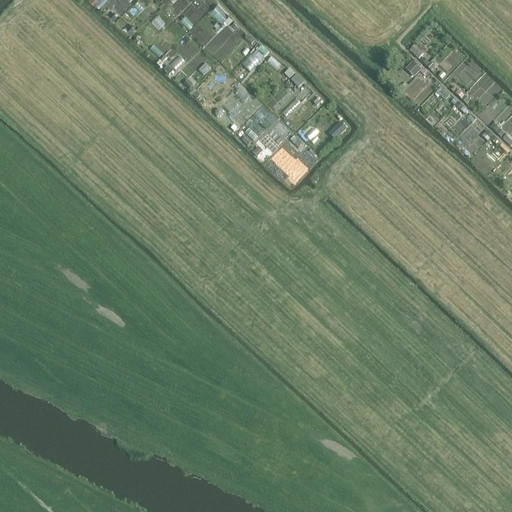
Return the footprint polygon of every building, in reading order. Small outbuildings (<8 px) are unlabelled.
[(133,26),(128,31),(131,35),(136,30),(133,26)] [(258,66),(268,50),(259,44),(248,60),(258,66)] [(413,47),(408,52),(417,60),(422,55),(413,47)] [(273,56),(268,62),(277,69),(281,64),(273,56)] [(422,58),(419,61),(425,67),(428,64),(422,58)] [(412,62),(405,69),(413,78),(420,71),(412,62)] [(429,63),(425,67),(430,72),(433,68),(429,63)] [(168,66),(163,70),(169,75),(173,71),(168,66)] [(297,75),(291,81),(298,88),(303,83),(297,75)] [(187,81),(184,85),(189,90),(193,87),(187,81)] [(237,93),(244,101),(250,96),(243,88),(237,93)] [(441,88),(437,93),(447,99),(451,94),(441,88)] [(458,92),(455,95),(460,100),(463,97),(458,92)] [(463,97),(460,100),(465,105),(468,102),(463,97)] [(251,128),(247,133),(255,140),(265,129),(252,117),(247,123),(251,128)] [(496,122),(490,128),(495,133),(501,127),(496,122)] [(340,123),(328,134),(335,141),(346,130),(340,123)] [(498,129),(495,133),(500,138),(504,134),(498,129)] [(487,131),(484,135),(489,139),(492,136),(487,131)] [(511,139),(507,134),(502,139),(510,147),(511,145),(511,139)] [(246,137),(242,141),(248,146),(251,143),(246,137)] [(493,137),(490,140),(495,145),(498,141),(493,137)] [(280,164),(292,151),(287,146),(275,159),(280,164)] [(258,147),(252,153),(258,158),(263,152),(258,147)]
